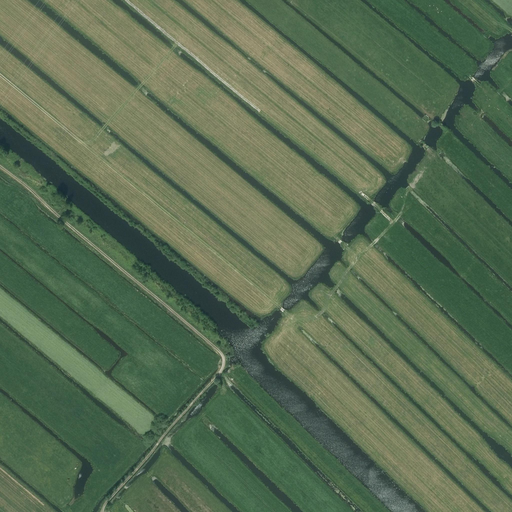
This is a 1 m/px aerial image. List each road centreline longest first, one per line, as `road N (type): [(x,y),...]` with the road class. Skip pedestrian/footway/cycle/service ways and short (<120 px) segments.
road 1 (track): [(359,257),(318,314),(294,319),(0,76)]
road 2 (track): [(391,220),(126,0)]
road 3 (track): [(177,43),(102,129),(79,142)]
